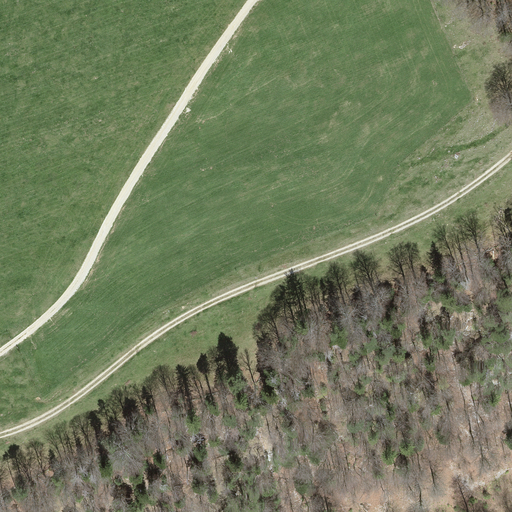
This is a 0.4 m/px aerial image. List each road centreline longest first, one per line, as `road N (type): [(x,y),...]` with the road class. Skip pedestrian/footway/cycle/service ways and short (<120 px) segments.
road 1 (track): [(0,434),(51,412),(210,303),(424,217),(511,155)]
road 2 (track): [(252,0),(175,108),(77,282),(0,352)]
